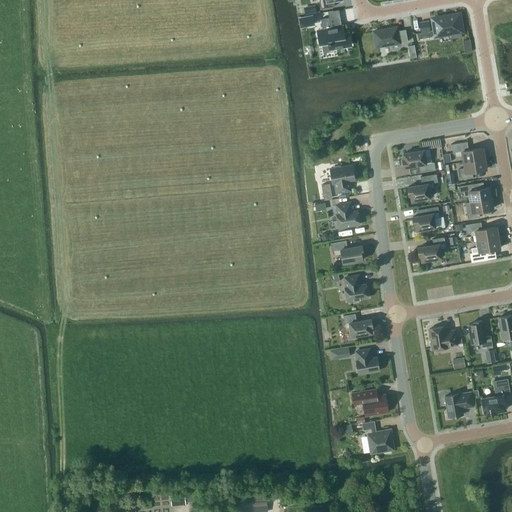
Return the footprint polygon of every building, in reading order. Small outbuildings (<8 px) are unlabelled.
[(318,0),(320,8),(335,6),(334,0),(318,0)] [(459,14),(432,18),(435,36),(451,33),(452,38),(461,36),(460,31),(462,31),(459,14)] [(312,16),(300,18),(301,26),(313,24),(312,16)] [(323,30),(318,30),(320,43),(321,43),(328,42),(329,44),(330,44),(330,49),(332,48),(350,45),(348,33),(343,34),(343,32),(343,31),(342,29),(343,29),(342,29),(342,26),(331,28),(329,17),(321,19),(323,30)] [(397,27),(373,31),(376,47),(408,41),(405,29),(398,31),(397,27)] [(421,32),(417,33),(418,39),(432,37),(431,31),(421,32)] [(414,45),(408,46),(410,58),(416,56),(414,45)] [(439,140),(420,143),(421,150),(440,146),(439,140)] [(463,156),(464,162),(483,158),(482,148),(468,150),(467,142),(468,142),(467,141),(450,144),(451,145),(453,153),(455,153),(455,157),(463,156)] [(420,150),(420,149),(413,150),(414,151),(403,153),(404,159),(402,159),(404,167),(418,165),(419,173),(435,170),(434,162),(432,162),(431,158),(425,159),(423,150),(420,150)] [(483,158),(464,162),(465,168),(459,169),(461,180),(473,178),(472,172),(485,169),(485,168),(487,168),(486,160),(484,161),(483,158)] [(334,166),(334,168),(330,169),(332,183),(335,182),(336,192),(350,190),(348,180),(354,179),(354,177),(356,177),(355,171),(353,171),(352,165),(340,167),(340,165),(334,166)] [(407,187),(408,195),(410,195),(411,200),(422,199),(422,200),(428,199),(428,197),(430,197),(428,188),(434,187),(433,183),(437,182),(436,174),(420,177),(422,184),(407,187)] [(470,195),(471,201),(490,198),(490,196),(492,196),(491,189),(489,189),(489,187),(475,189),(474,184),(458,186),(459,192),(463,192),(464,196),(470,195)] [(490,198),(471,201),(473,212),(467,213),(468,219),(480,217),(479,211),(492,209),(490,198)] [(316,211),(326,209),(325,202),(315,204),(316,211)] [(336,214),(339,228),(360,224),(357,210),(350,211),(350,209),(351,209),(350,202),(336,205),(338,214),(336,214)] [(427,214),(412,217),(414,225),(415,224),(416,230),(427,228),(427,230),(433,229),(433,227),(435,227),(433,218),(439,217),(437,206),(426,208),(427,214)] [(477,235),(478,241),(497,237),(497,235),(498,235),(497,228),(496,228),(495,226),(482,229),(481,222),(465,224),(466,232),(470,231),(471,236),(477,235)] [(358,237),(347,238),(348,245),(359,244),(358,237)] [(433,245),(417,247),(419,256),(421,255),(421,261),(441,257),(440,249),(446,248),(444,237),(432,239),(433,245)] [(497,237),(478,241),(479,246),(471,248),(472,253),(470,253),(471,262),(487,259),(486,250),(499,248),(497,237)] [(352,261),(362,259),(361,254),(363,254),(362,245),(347,248),(346,240),(330,243),(332,251),(334,251),(334,255),(341,254),(343,263),(345,262),(345,264),(352,263),(352,261)] [(357,301),(356,300),(368,297),(366,284),(359,285),(358,283),(359,283),(358,276),(344,278),(346,287),(345,288),(347,301),(350,301),(350,303),(357,301)] [(355,336),(355,338),(362,336),(361,335),(371,333),(370,327),(372,327),(371,319),(356,321),(355,314),(343,315),(345,328),(350,327),(351,336),(355,336)] [(511,314),(498,317),(502,338),(511,336),(511,314)] [(482,349),(493,347),(491,335),(485,336),(482,320),(473,322),(474,323),(468,324),(472,345),(481,343),(482,349)] [(431,342),(430,342),(431,348),(432,348),(433,350),(449,347),(448,346),(456,344),(454,330),(444,332),(443,326),(429,329),(431,342)] [(332,360),(349,356),(348,348),(330,351),(332,360)] [(356,360),(358,374),(379,370),(377,357),(370,358),(369,356),(371,356),(369,349),(356,351),(357,360),(356,360)] [(486,364),(495,362),(493,349),(484,351),(486,364)] [(497,366),(498,374),(508,372),(506,364),(497,366)] [(482,398),(482,399),(483,407),(484,407),(485,413),(486,413),(487,413),(495,412),(495,411),(505,409),(504,404),(505,404),(503,396),(510,395),(507,379),(493,381),(496,396),(482,398)] [(388,412),(385,394),(377,395),(376,389),(352,393),(354,405),(363,403),(365,416),(388,412)] [(463,415),(462,407),(466,407),(466,408),(474,406),(471,392),(445,396),(448,417),(463,415)] [(393,440),(391,429),(380,431),(380,432),(375,433),(374,428),(375,428),(374,421),(362,423),(363,430),(367,429),(368,434),(367,434),(371,453),(393,449),(392,440),(393,440)] [(339,436),(352,434),(351,425),(338,427),(339,436)] [(170,491),(170,493),(185,492),(186,501),(189,501),(197,500),(196,485),(170,487),(170,491)] [(170,493),(171,505),(186,504),(185,492),(170,493)] [(266,493),(247,495),(248,511),(264,511),(267,511),(266,493)]
